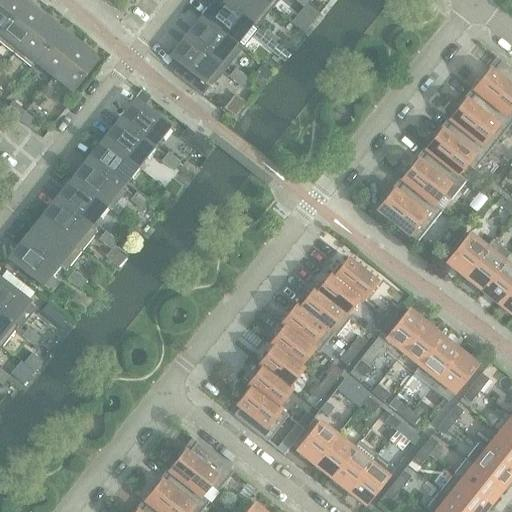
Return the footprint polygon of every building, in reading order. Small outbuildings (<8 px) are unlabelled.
[(0,0),(0,33),(0,34),(25,4),(20,0),(0,0)] [(208,8),(201,17),(235,43),(250,24),(250,23),(220,0),(217,0),(210,10),(208,8)] [(220,0),(250,23),(250,24),(256,29),(272,9),(261,0),(220,0)] [(261,0),(272,9),(278,0),(261,0)] [(304,9),(307,4),(301,0),(292,0),(303,8),(304,9)] [(32,9),(25,4),(0,34),(0,43),(13,54),(45,15),(34,6),(32,9)] [(303,8),(291,24),(303,34),(319,14),(307,4),(304,9),(303,8)] [(55,23),(45,15),(13,54),(32,69),(36,63),(36,62),(60,32),(53,26),(55,23)] [(197,27),(188,38),(226,69),(242,49),(235,43),(201,17),(195,25),(197,27)] [(267,29),(263,34),(276,44),(279,39),(267,29)] [(68,38),(60,32),(36,62),(36,63),(54,77),(80,43),(70,35),(68,38)] [(272,48),(276,44),(263,34),(260,38),(272,48)] [(226,69),(188,38),(179,49),(177,48),(170,57),(209,88),(218,79),(226,69)] [(91,52),(80,43),(54,77),(72,92),(97,61),(89,54),(91,52)] [(472,91),(476,93),(476,92),(511,121),(511,71),(500,62),(492,72),(489,70),(472,91)] [(235,69),(232,73),(244,83),(248,79),(235,69)] [(241,87),(244,83),(232,73),(228,77),(241,87)] [(141,92),(134,100),(135,101),(144,107),(150,99),(141,92)] [(448,121),(451,123),(452,122),(489,152),(511,122),(511,121),(476,92),(476,93),(468,102),(465,100),(448,121)] [(160,137),(166,142),(174,131),(144,107),(135,101),(128,110),(130,111),(121,122),(152,147),(160,137)] [(6,110),(19,120),(25,113),(12,103),(6,110)] [(37,123),(25,113),(19,120),(32,130),(37,123)] [(110,132),(103,140),(136,167),(144,157),(150,162),(158,152),(152,147),(121,122),(112,134),(110,132)] [(424,151),(428,153),(428,152),(457,176),(458,175),(466,165),(474,171),(489,152),(452,122),(451,123),(444,132),(441,130),(424,151)] [(187,128),(179,138),(206,159),(214,150),(187,128)] [(98,150),(89,162),(120,186),(128,177),(134,181),(142,171),(136,167),(103,140),(97,149),(98,150)] [(401,181),(404,183),(404,182),(433,206),(434,205),(442,195),(450,201),(465,181),(458,175),(457,176),(428,152),(428,153),(420,162),(417,160),(401,181)] [(168,153),(165,157),(177,167),(181,163),(168,153)] [(174,172),(177,167),(165,157),(161,162),(174,172)] [(78,171),(72,180),(105,206),(113,196),(119,201),(126,191),(120,186),(89,162),(80,173),(78,171)] [(67,190),(58,201),(89,226),(97,216),(103,221),(111,211),(105,206),(72,180),(65,188),(67,190)] [(441,211),(434,205),(433,206),(404,182),(404,183),(397,192),(393,190),(377,211),(416,243),(441,211)] [(137,192),(133,197),(146,207),(149,202),(137,192)] [(479,193),(468,206),(473,210),(477,213),(488,200),(484,196),(479,193)] [(142,211),(146,207),(133,197),(130,201),(142,211)] [(499,208),(511,218),(511,216),(511,205),(506,200),(499,208)] [(47,211),(40,219),(79,250),(95,231),(89,226),(58,201),(49,212),(47,211)] [(473,210),(466,219),(470,222),(477,213),(473,210)] [(456,224),(464,230),(470,222),(466,219),(462,216),(456,224)] [(36,229),(26,240),(64,270),(79,250),(40,219),(34,227),(36,229)] [(105,232),(102,236),(114,246),(118,242),(105,232)] [(446,264),(463,278),(486,248),(469,234),(446,264)] [(111,251),(114,246),(102,236),(98,240),(111,251)] [(49,275),(55,280),(64,270),(26,240),(17,252),(16,250),(8,259),(41,285),(49,275)] [(463,278),(480,291),(509,254),(492,241),(486,248),(463,278)] [(480,291),(497,305),(511,285),(511,256),(509,254),(480,291)] [(348,259),(333,277),(333,278),(359,299),(362,302),(377,283),(348,259)] [(74,271),(70,275),(83,285),(86,281),(74,271)] [(79,290),(83,285),(70,275),(67,280),(79,290)] [(345,316),(359,299),(333,278),(333,277),(330,275),(316,293),(345,316)] [(0,312),(18,327),(34,307),(28,302),(0,280),(0,312)] [(511,285),(497,305),(511,316),(511,285)] [(350,319),(345,316),(316,293),(313,290),(299,308),(298,309),(332,335),(332,336),(335,339),(350,319)] [(391,305),(382,317),(389,323),(397,314),(399,311),(391,305)] [(317,354),(332,336),(332,335),(298,309),(299,308),(296,306),(281,325),(284,327),(284,326),(314,350),(313,350),(317,354)] [(381,334),(350,372),(360,380),(378,357),(380,359),(386,353),(397,362),(403,354),(402,354),(426,324),(408,310),(402,318),(386,338),(381,334)] [(0,344),(2,347),(18,327),(0,312),(0,344)] [(389,323),(381,334),(386,338),(402,318),(397,314),(389,323)] [(381,334),(389,323),(382,317),(373,328),(380,334),(381,334)] [(402,354),(403,354),(419,367),(443,338),(426,324),(402,354)] [(299,367),(300,367),(313,350),(314,350),(284,326),(284,327),(270,345),(273,347),(299,367)] [(28,328),(25,332),(37,343),(41,338),(28,328)] [(34,347),(37,343),(25,332),(21,337),(34,347)] [(358,337),(349,348),(356,355),(366,343),(358,337)] [(460,351),(443,338),(419,367),(413,375),(430,388),(460,351)] [(303,369),(300,367),(299,367),(273,347),(259,365),(262,368),(262,367),(288,388),(289,387),(303,369)] [(347,366),(356,355),(349,348),(339,360),(347,366)] [(477,365),(460,351),(430,388),(448,402),(477,365)] [(20,362),(10,374),(24,385),(34,373),(20,362)] [(292,390),(289,387),(288,388),(262,367),(262,368),(247,386),(251,388),(251,387),(277,408),(278,408),(292,390)] [(0,370),(0,377),(6,382),(9,378),(0,370)] [(329,372),(320,384),(328,390),(337,378),(329,372)] [(481,373),(471,385),(479,391),(488,379),(481,373)] [(319,402),(328,390),(320,384),(311,396),(319,402)] [(469,403),(479,391),(471,385),(462,397),(469,403)] [(370,395),(382,405),(389,396),(377,386),(370,395)] [(288,416),(278,408),(277,408),(251,387),(251,388),(236,406),(239,408),(233,416),(267,443),(288,416)] [(350,396),(362,405),(368,397),(356,388),(350,396)] [(379,407),(368,397),(362,405),(373,414),(379,407)] [(326,403),(320,411),(327,416),(333,408),(326,403)] [(394,410),(405,420),(411,412),(400,403),(394,410)] [(455,405),(445,417),(454,424),(463,412),(455,405)] [(496,431),(496,432),(511,444),(511,417),(508,415),(509,414),(506,411),(492,428),(496,431)] [(304,430),(314,418),(306,412),(297,424),(304,430)] [(423,421),(411,412),(405,420),(417,429),(423,421)] [(384,423),(395,432),(401,424),(390,415),(384,423)] [(445,435),(454,424),(445,417),(436,428),(445,435)] [(296,451),(313,465),(337,436),(319,422),(296,451)] [(413,434),(401,424),(395,432),(407,441),(413,434)] [(511,444),(496,432),(484,448),(511,470),(511,444)] [(313,465),(330,479),(354,449),(337,436),(313,465)] [(429,437),(420,449),(428,456),(438,444),(429,437)] [(330,479),(347,492),(377,454),(361,441),(354,449),(330,479)] [(168,472),(171,474),(172,474),(201,497),(202,497),(210,486),(217,492),(233,472),(196,443),(188,453),(185,451),(168,472)] [(511,470),(484,448),(471,463),(503,489),(511,477),(511,470)] [(419,467),(428,456),(420,449),(411,460),(419,467)] [(377,454),(347,492),(365,506),(395,468),(377,454)] [(471,463),(459,478),(458,479),(490,505),(503,489),(471,463)] [(403,471),(393,483),(401,489),(410,476),(403,471)] [(144,502),(147,504),(148,504),(158,511),(201,511),(209,502),(202,497),(201,497),(172,474),(171,474),(164,483),(161,481),(144,502)] [(464,511),(484,511),(490,505),(458,479),(459,478),(454,474),(439,492),(447,498),(464,511)] [(392,500),(401,489),(393,483),(384,494),(392,500)] [(447,498),(436,511),(464,511),(447,498)]
